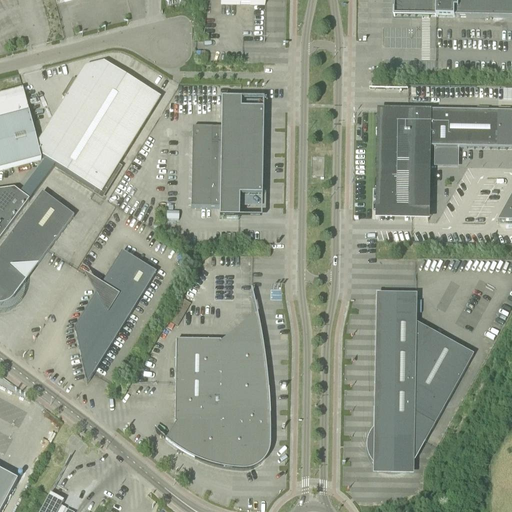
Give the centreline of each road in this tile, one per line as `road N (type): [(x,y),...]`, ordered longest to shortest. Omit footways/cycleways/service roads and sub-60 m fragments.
road 1 (unclassified): [(196,511),(0,358)]
road 2 (tertiary): [(323,510),(335,271)]
road 3 (tertiary): [(301,272),(304,509)]
road 4 (tertiary): [(304,49),(301,272)]
road 5 (tertiary): [(335,271),(337,49)]
road 6 (unclassified): [(0,69),(113,40),(147,39),(173,53)]
